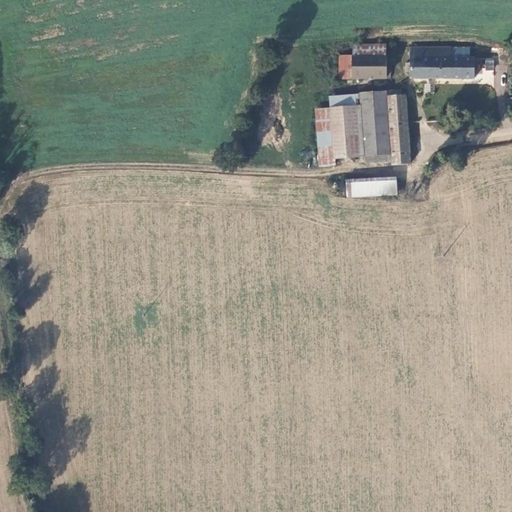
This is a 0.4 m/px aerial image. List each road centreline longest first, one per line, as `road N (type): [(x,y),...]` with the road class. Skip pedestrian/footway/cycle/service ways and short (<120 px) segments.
road 1 (track): [(470,138),(432,145),(412,168),(314,176),(155,165),(42,170),(10,182),(0,203)]
road 2 (track): [(0,285),(15,419),(41,511)]
